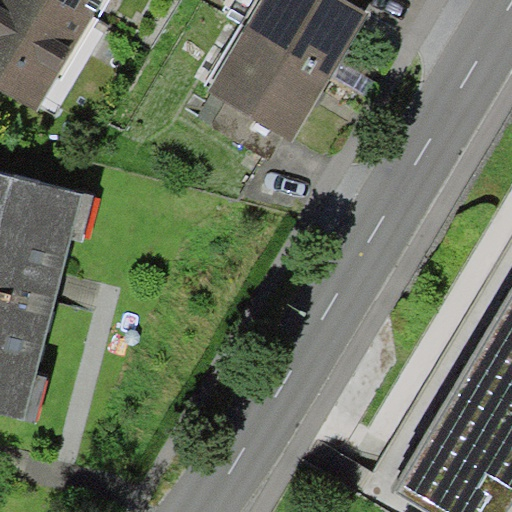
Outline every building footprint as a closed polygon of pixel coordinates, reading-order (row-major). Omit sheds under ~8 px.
[(94,22),(56,0),(0,0),(0,53),(57,87),(94,22)] [(106,0),(56,0),(94,22),(106,0)] [(373,11),(353,0),(264,0),(249,26),(336,75),(373,11)] [(336,75),(249,26),(211,91),(297,141),(336,75)] [(81,198),(0,177),(0,414),(24,420),(81,198)] [(511,511),(511,319),(409,488),(451,511),(511,511)]
